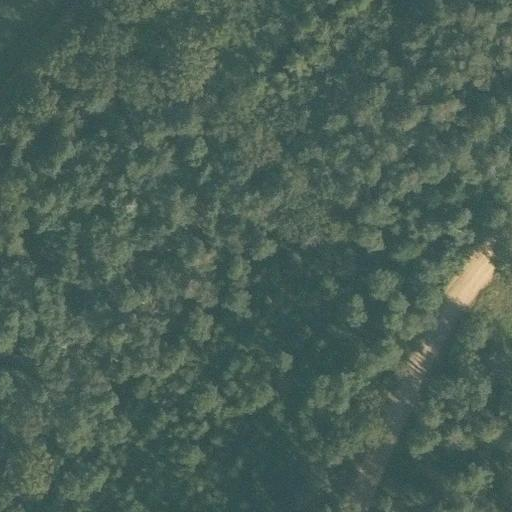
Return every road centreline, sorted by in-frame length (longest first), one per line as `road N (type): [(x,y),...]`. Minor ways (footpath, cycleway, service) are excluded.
road 1 (unknown): [(27,511),(269,209),(319,201)]
road 2 (track): [(511,222),(461,265),(431,306),(345,511)]
road 3 (track): [(84,0),(0,96)]
